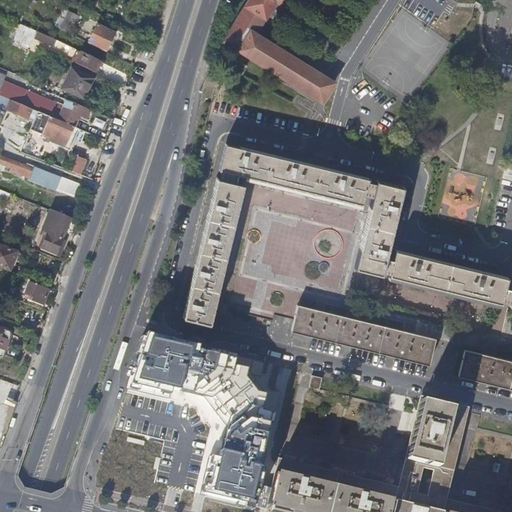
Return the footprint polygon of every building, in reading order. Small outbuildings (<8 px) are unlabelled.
[(258,32),(277,0),(278,0),(281,1),(281,0),(248,0),(224,39),(323,100),(336,80),(258,32)] [(310,0),(333,14),(340,3),(335,0),(310,0)] [(71,36),(80,17),(68,12),(63,22),(59,30),(71,36)] [(511,303),(511,19),(510,30),(511,30),(511,280),(505,279),(500,297),(509,299),(509,302),(511,303)] [(30,47),(37,31),(16,22),(9,39),(30,47)] [(107,52),(116,34),(98,25),(89,44),(102,50),(107,52)] [(54,48),(57,41),(47,36),(38,32),(35,39),(54,48)] [(97,73),(102,62),(95,58),(81,52),(76,64),(91,71),(97,73)] [(246,64),(226,53),(223,61),(242,71),(246,64)] [(86,97),(94,79),(72,69),(63,90),(74,95),(75,92),(86,97)] [(5,76),(0,74),(0,95),(11,100),(13,101),(37,111),(38,112),(43,114),(49,101),(3,81),(5,76)] [(41,89),(43,83),(31,78),(30,81),(29,84),(41,89)] [(0,107),(6,110),(11,100),(0,95),(0,107)] [(37,111),(13,101),(11,100),(6,110),(18,115),(23,117),(34,122),(36,117),(38,112),(37,111)] [(59,120),(64,107),(50,101),(49,101),(43,114),(56,120),(59,120)] [(91,111),(67,101),(64,107),(59,120),(75,127),(79,118),(87,121),(91,111)] [(75,127),(59,120),(56,120),(43,114),(38,112),(36,117),(39,119),(38,121),(41,123),(37,133),(51,139),(54,132),(70,139),(74,129),(75,127)] [(367,175),(228,141),(222,167),(361,202),(364,191),(368,192),(369,188),(371,179),(367,178),(367,175)] [(33,166),(25,163),(0,153),(0,162),(10,166),(9,170),(29,177),(33,166)] [(78,156),(72,171),(82,175),(88,160),(78,156)] [(80,196),(85,185),(72,180),(54,173),(51,179),(58,182),(57,187),(80,196)] [(208,320),(243,181),(217,175),(182,314),(208,320)] [(383,259),(401,187),(371,179),(369,188),(368,192),(372,193),(355,264),(380,270),(383,259)] [(63,237),(69,217),(57,212),(50,209),(45,224),(43,230),(63,237)] [(29,236),(31,229),(24,226),(21,233),(29,236)] [(56,256),(61,241),(63,237),(43,230),(42,231),(44,232),(40,244),(42,245),(41,250),(56,256)] [(0,268),(9,272),(16,254),(0,247),(0,268)] [(506,275),(393,248),(390,261),(383,259),(380,270),(387,272),(387,274),(425,284),(461,293),(499,304),(500,297),(505,279),(506,275)] [(53,299),(55,292),(50,290),(49,289),(30,282),(25,294),(30,295),(33,296),(31,300),(31,302),(43,307),(47,296),(53,299)] [(36,328),(42,309),(38,308),(24,303),(18,321),(36,328)] [(433,336),(296,303),(290,329),(426,362),(433,336)] [(4,351),(9,335),(8,332),(0,328),(0,356),(2,357),(4,351)] [(511,353),(464,341),(456,374),(511,387),(511,353)] [(321,388),(324,376),(313,373),(310,385),(321,388)] [(435,455),(437,448),(445,450),(451,425),(424,419),(422,424),(423,425),(417,451),(435,455)] [(394,511),(399,495),(324,476),(277,465),(272,482),(271,487),(266,508),(280,511),(290,511),(291,511),(295,511),(394,511)] [(266,508),(271,487),(260,484),(254,505),(266,508)]
